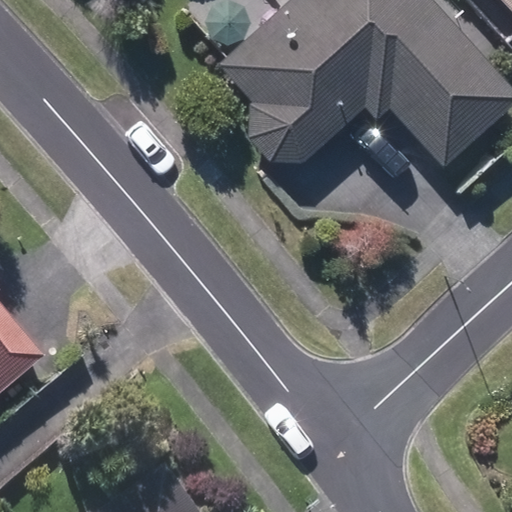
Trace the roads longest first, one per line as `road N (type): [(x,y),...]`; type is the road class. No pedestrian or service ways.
road 1 (residential): [(0,70),(336,448)]
road 2 (residential): [(336,448),(393,385),(511,283)]
